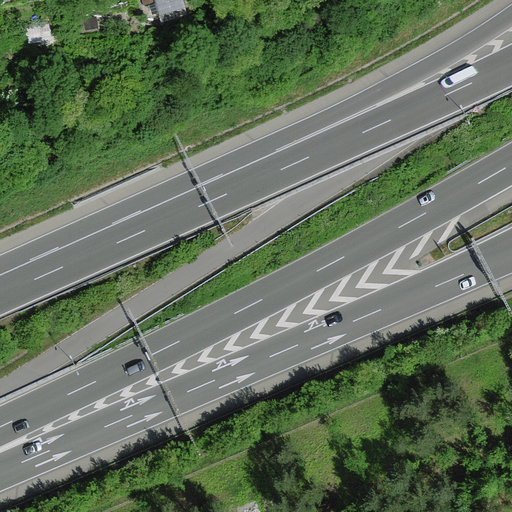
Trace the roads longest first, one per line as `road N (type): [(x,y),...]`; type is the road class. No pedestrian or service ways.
road 1 (motorway): [(0,427),(208,327),(511,164)]
road 2 (motorway): [(0,459),(446,282)]
road 3 (motorway): [(277,171),(0,294)]
road 4 (motorway): [(511,16),(277,171)]
road 5 (motorway): [(511,63),(277,171)]
